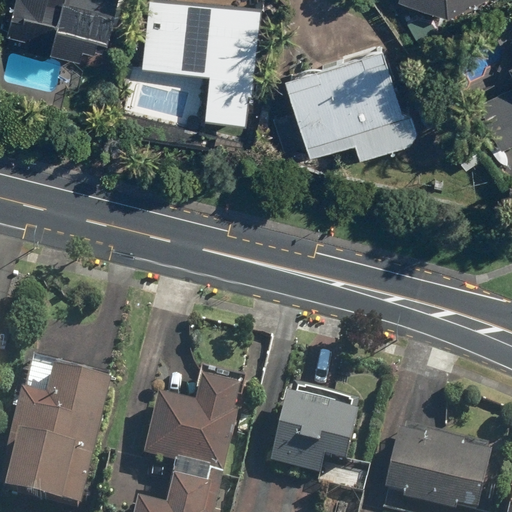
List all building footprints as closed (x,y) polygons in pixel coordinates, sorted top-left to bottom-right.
[(120,0),(18,0),(12,29),(30,33),(27,44),(57,51),(58,48),(85,54),(87,44),(109,49),(120,0)] [(262,0),(150,0),(146,65),(213,70),(209,117),(248,119),(250,90),(256,90),(262,0)] [(427,0),(456,10),(475,0),(427,0)] [(511,56),(511,85),(502,89),(511,113),(511,37),(505,40),(511,56)] [(409,103),(393,43),(293,71),(302,106),(279,113),(290,154),(360,135),(364,149),(415,135),(416,134),(417,134),(418,133),(419,132),(420,131),(420,130),(421,129),(422,128),(422,127),(423,126),(423,124),(423,123),(423,122),(423,121),(424,120),(423,118),(423,117),(423,116),(423,115),(422,114),(422,112),(421,111),(421,110),(420,109),(419,108),(418,108),(417,107),(416,106),(415,105),(414,105),(413,104),(412,104),(411,103),(410,103),(409,103)] [(117,376),(26,352),(12,408),(20,410),(0,487),(67,505),(79,458),(95,462),(117,376)] [(199,407),(162,397),(147,456),(180,465),(169,507),(140,499),(137,511),(213,511),(247,383),(207,373),(199,407)] [(363,411),(288,393),(271,463),(322,475),(327,458),(350,464),(363,411)] [(388,498),(453,511),(459,511),(460,509),(474,511),(480,511),(494,450),(403,430),(388,498)]
